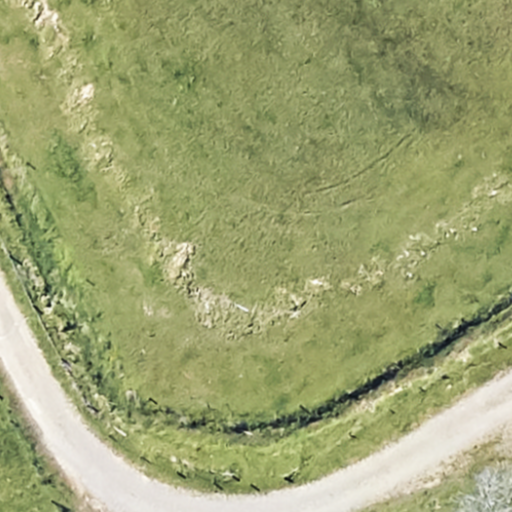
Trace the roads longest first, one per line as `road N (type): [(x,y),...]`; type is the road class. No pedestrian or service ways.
road 1 (track): [(281,511),(363,496),(511,393)]
road 2 (track): [(0,311),(52,416),(129,511)]
